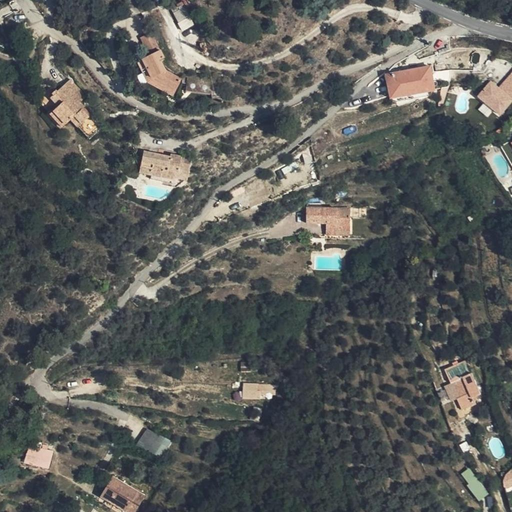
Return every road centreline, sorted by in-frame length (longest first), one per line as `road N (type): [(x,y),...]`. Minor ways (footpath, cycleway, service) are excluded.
road 1 (unclassified): [(409,44),(293,148),(218,190),(190,234),(41,371),(48,398),(115,409),(131,429)]
road 2 (residential): [(27,0),(46,28),(133,101),(181,115),(279,103),(409,44)]
road 3 (unknown): [(157,0),(193,56),(212,66),(282,53),(347,9),(372,5),(413,19),(432,4)]
